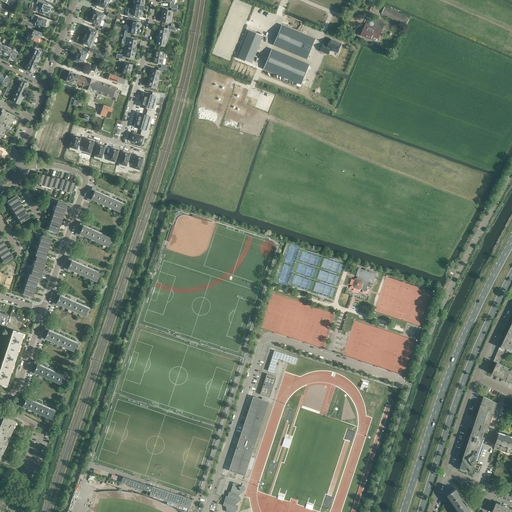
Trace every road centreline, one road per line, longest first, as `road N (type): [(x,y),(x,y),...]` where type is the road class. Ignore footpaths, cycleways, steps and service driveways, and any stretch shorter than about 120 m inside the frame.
road 1 (unclassified): [(205,511),(264,337),(410,384)]
road 2 (primary): [(511,242),(451,364),(403,511)]
road 3 (primary): [(420,511),(466,371),(511,275)]
road 4 (residential): [(42,311),(87,176),(27,165)]
